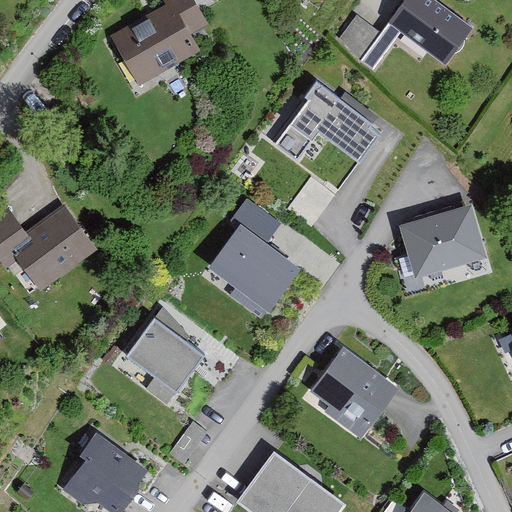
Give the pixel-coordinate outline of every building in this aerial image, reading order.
[(223,0),(160,0),(160,1),(165,10),(111,41),(138,89),(199,54),(190,40),(209,29),(201,13),(223,0)] [(353,16),(335,41),(357,62),(375,75),(396,45),(421,63),(428,53),(446,66),(473,28),(433,0),(404,0),(379,35),(353,16)] [(304,100),(308,103),(275,148),(296,164),(319,134),(358,163),(381,133),(316,84),(304,100)] [(232,221),(240,226),(207,270),(267,314),(299,270),(265,244),(277,228),(245,204),(232,221)] [(21,234),(4,211),(0,214),(0,268),(2,272),(17,262),(38,292),(94,253),(61,206),(21,234)] [(488,259),(473,206),(399,227),(414,279),(488,259)] [(200,337),(160,310),(126,359),(153,378),(144,390),(167,406),(201,356),(192,349),(200,337)] [(397,391),(340,350),(309,393),(331,409),(326,415),(361,440),(397,391)] [(204,435),(192,426),(170,456),(182,465),(204,435)] [(62,491),(83,506),(94,502),(107,511),(119,511),(146,475),(94,437),(79,457),(84,461),(62,491)] [(341,511),(345,506),(274,454),(236,505),(245,511),(341,511)] [(442,511),(422,498),(411,511),(442,511)]
